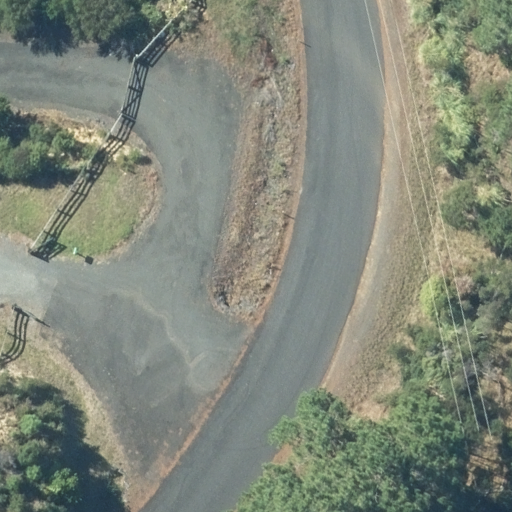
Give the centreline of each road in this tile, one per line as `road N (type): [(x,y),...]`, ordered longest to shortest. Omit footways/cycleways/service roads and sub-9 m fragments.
road 1 (unclassified): [(366,0),(371,188),(202,511)]
road 2 (unknown): [(271,379),(59,290),(0,276)]
